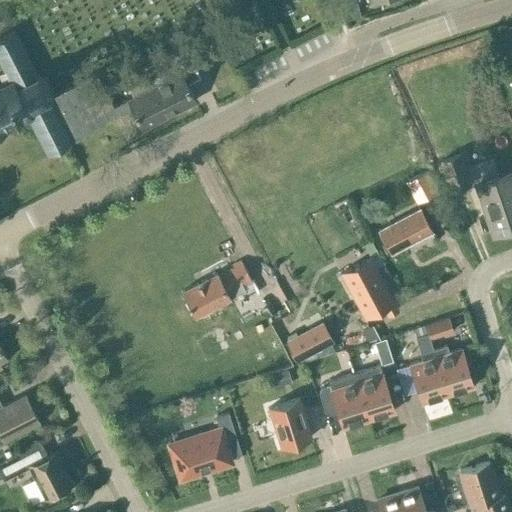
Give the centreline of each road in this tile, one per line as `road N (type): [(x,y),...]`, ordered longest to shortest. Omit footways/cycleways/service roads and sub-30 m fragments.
road 1 (residential): [(5,239),(299,82),(511,3)]
road 2 (residential): [(140,511),(5,239)]
road 3 (residential): [(238,511),(511,420)]
road 4 (residential): [(511,413),(480,335),(478,295),(497,264),(511,260)]
